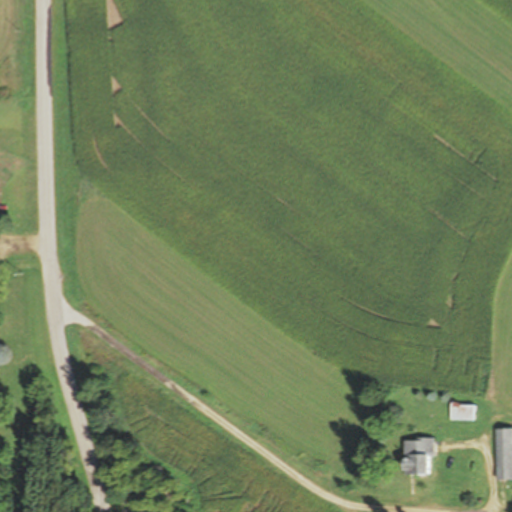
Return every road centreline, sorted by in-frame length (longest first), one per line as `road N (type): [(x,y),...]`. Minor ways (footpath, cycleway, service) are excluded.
road 1 (residential): [(102,511),(50,281),(41,0)]
road 2 (residential): [(51,289),(108,313),(158,348),(225,398),(321,490),(359,511)]
